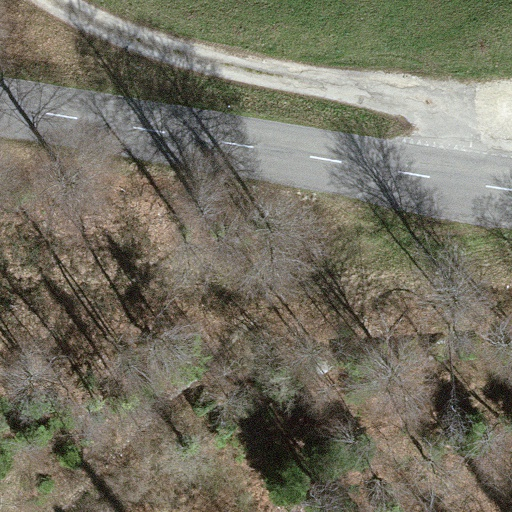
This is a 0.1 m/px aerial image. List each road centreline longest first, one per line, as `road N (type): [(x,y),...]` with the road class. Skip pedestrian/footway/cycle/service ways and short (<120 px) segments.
road 1 (track): [(91,511),(232,360),(455,181),(468,104)]
road 2 (secondary): [(0,105),(511,189)]
road 3 (track): [(57,0),(135,38),(280,75),(468,104),(511,100)]
